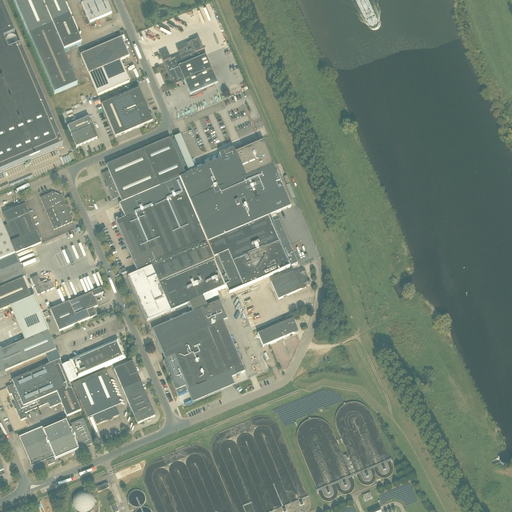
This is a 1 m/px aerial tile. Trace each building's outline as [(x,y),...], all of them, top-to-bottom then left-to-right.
[(0,0),(0,55),(8,52),(3,40),(15,35),(0,0)] [(12,0),(54,95),(77,85),(63,53),(81,45),(69,18),(61,0),(12,0)] [(111,14),(105,0),(90,0),(81,4),(90,23),(111,14)] [(88,75),(98,96),(129,83),(128,80),(124,71),(120,61),(129,57),(121,39),(80,56),(88,75)] [(199,39),(176,48),(179,56),(171,60),(167,52),(160,56),(160,57),(158,58),(159,61),(161,60),(173,86),(184,81),(190,96),(190,94),(218,83),(206,55),(200,58),(198,53),(203,50),(199,39)] [(8,52),(0,55),(0,173),(62,147),(20,47),(8,52)] [(115,138),(139,128),(143,126),(146,127),(152,114),(148,113),(146,107),(147,107),(146,104),(145,104),(139,89),(101,105),(104,112),(115,138)] [(76,148),(81,146),(97,139),(88,118),(67,127),(76,147),(76,148)] [(107,188),(113,201),(119,198),(122,203),(179,179),(186,176),(185,175),(170,139),(106,166),(108,172),(102,175),(107,187),(106,187),(106,188),(107,188)] [(125,218),(116,222),(129,253),(137,273),(138,276),(138,277),(138,278),(139,279),(140,280),(140,281),(140,282),(141,283),(142,284),(141,285),(142,286),(143,287),(143,288),(143,289),(143,290),(144,290),(146,290),(149,298),(147,299),(156,318),(161,316),(189,304),(202,298),(211,294),(225,288),(206,244),(198,223),(282,187),(273,166),(263,142),(262,142),(235,154),(233,149),(219,155),(221,160),(185,175),(186,176),(179,179),(122,203),(119,205),(125,218)] [(72,153),(58,159),(61,165),(75,160),(72,153)] [(206,244),(225,288),(228,295),(289,268),(268,217),(290,208),(291,208),(282,187),(198,223),(206,244)] [(40,198),(46,212),(54,231),(72,223),(61,197),(52,193),(40,198)] [(37,233),(25,205),(19,208),(18,208),(14,210),(26,238),(37,233)] [(26,238),(14,210),(9,212),(3,215),(7,226),(15,243),(19,241),(26,238)] [(0,261),(15,255),(11,244),(4,228),(0,219),(0,261)] [(7,226),(4,228),(11,244),(15,243),(7,226)] [(15,255),(24,251),(41,243),(37,233),(26,238),(19,241),(15,243),(11,244),(15,255)] [(15,255),(0,261),(0,288),(22,279),(25,278),(15,255)] [(304,269),(271,282),(278,300),(311,287),(304,269)] [(38,277),(31,280),(34,286),(35,288),(35,289),(38,296),(54,289),(51,282),(44,285),(43,282),(40,283),(38,277)] [(0,288),(0,311),(10,307),(31,299),(22,279),(0,288)] [(93,309),(98,307),(94,298),(103,294),(101,289),(50,311),(59,332),(96,316),(93,309)] [(211,294),(202,298),(204,303),(205,302),(213,299),(211,294)] [(33,298),(31,299),(10,307),(25,342),(48,332),(33,298)] [(204,303),(202,298),(189,304),(193,313),(207,307),(205,302),(204,303)] [(187,391),(187,392),(188,393),(195,390),(194,389),(235,371),(236,375),(241,373),(240,369),(243,368),(223,322),(227,320),(219,301),(207,307),(193,313),(165,325),(152,330),(166,361),(164,362),(178,395),(187,391)] [(294,320),(257,334),(262,347),(299,333),(294,320)] [(56,351),(48,332),(25,342),(0,352),(0,374),(8,371),(56,351)] [(112,365),(125,359),(117,340),(69,361),(70,363),(77,379),(112,365)] [(13,404),(20,421),(25,419),(26,419),(24,414),(41,407),(43,412),(47,410),(61,404),(63,409),(66,416),(67,417),(81,411),(69,383),(62,367),(61,364),(59,361),(29,374),(26,375),(12,381),(14,385),(6,388),(9,396),(11,395),(15,404),(13,404)] [(62,367),(69,383),(77,379),(70,363),(62,367)] [(114,370),(119,382),(137,375),(132,363),(114,370)] [(96,426),(119,416),(115,407),(118,406),(120,405),(105,371),(73,384),(88,419),(90,418),(92,417),(96,426)] [(146,396),(141,383),(138,378),(137,375),(119,382),(131,411),(137,425),(155,417),(146,396)] [(71,425),(80,445),(82,449),(82,450),(83,450),(84,449),(85,449),(86,448),(89,446),(93,444),(92,440),(83,419),(71,425)] [(76,451),(78,451),(74,441),(75,441),(74,437),(73,438),(71,434),(72,434),(71,431),(70,431),(66,421),(43,431),(42,428),(31,433),(19,438),(31,467),(54,457),(55,460),(76,451)] [(107,484),(97,489),(96,489),(98,493),(109,488),(107,484)] [(79,492),(76,494),(74,498),(72,501),(73,505),(74,509),(76,511),(92,511),(94,511),(96,507),(97,503),(96,499),(94,496),(91,493),(87,491),(83,491),(79,492)] [(371,493),(361,497),(364,504),(374,500),(371,493)]
